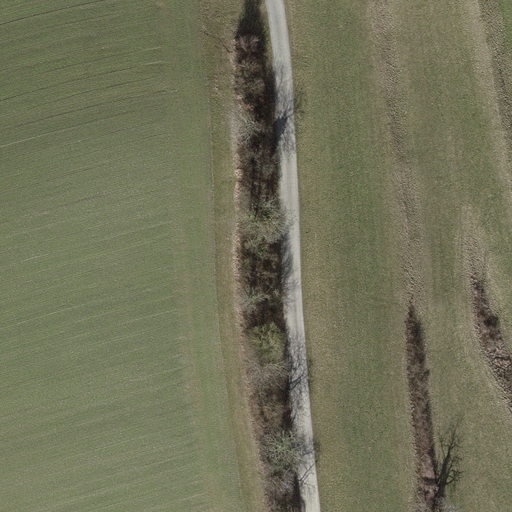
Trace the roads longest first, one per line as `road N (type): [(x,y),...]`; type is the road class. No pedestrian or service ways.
road 1 (track): [(316,511),(278,0)]
road 2 (track): [(267,511),(239,390),(230,182)]
